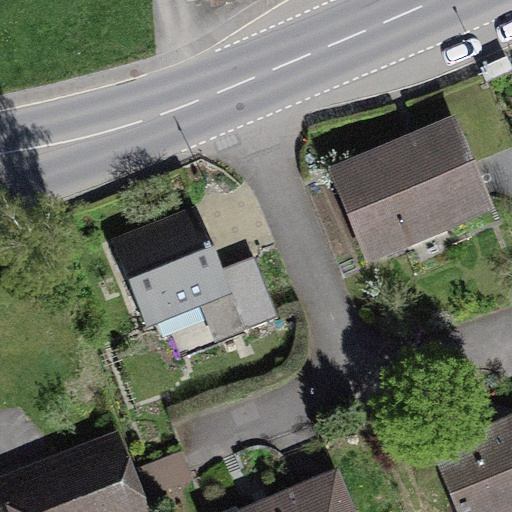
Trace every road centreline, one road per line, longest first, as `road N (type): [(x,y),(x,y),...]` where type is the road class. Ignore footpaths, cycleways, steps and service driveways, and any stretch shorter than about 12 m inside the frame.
road 1 (residential): [(357,382),(245,80)]
road 2 (secondary): [(245,80),(0,161)]
road 3 (secondary): [(433,0),(245,80)]
road 4 (residential): [(196,443),(357,382)]
road 5 (residential): [(357,382),(511,330)]
